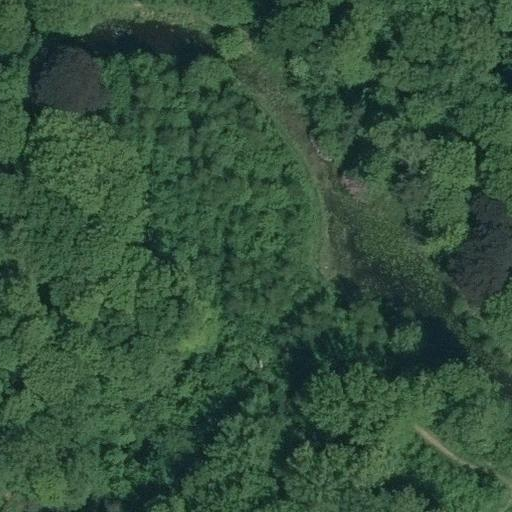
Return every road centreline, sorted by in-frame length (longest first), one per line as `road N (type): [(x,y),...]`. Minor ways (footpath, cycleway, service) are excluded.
road 1 (track): [(511,483),(455,455),(395,408),(358,396),(262,394),(232,374),(200,302),(143,273),(136,259),(140,199),(132,172),(109,149),(0,111)]
road 2 (track): [(511,315),(475,284),(447,239),(425,167),(265,41),(181,0)]
